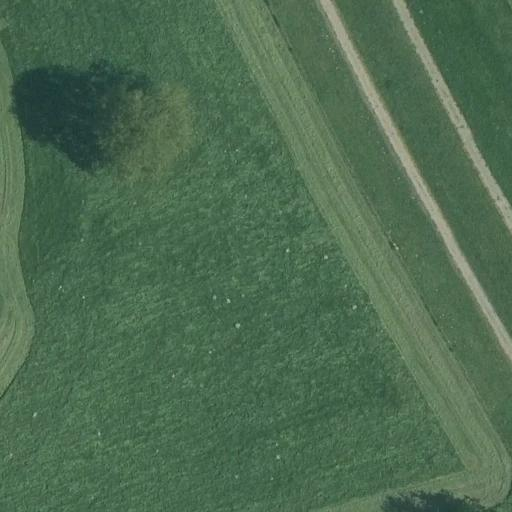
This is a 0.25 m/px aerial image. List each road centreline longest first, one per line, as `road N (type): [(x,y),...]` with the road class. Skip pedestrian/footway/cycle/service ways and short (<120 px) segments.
road 1 (track): [(511,355),(421,193),(328,0)]
road 2 (track): [(511,224),(401,0)]
